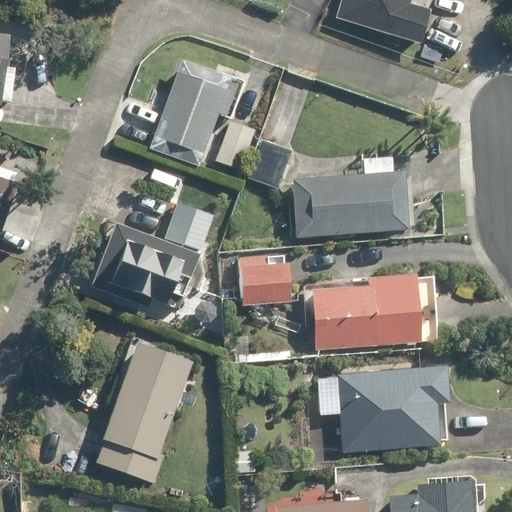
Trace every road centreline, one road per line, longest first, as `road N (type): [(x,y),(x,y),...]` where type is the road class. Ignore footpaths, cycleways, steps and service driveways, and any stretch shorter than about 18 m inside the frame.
road 1 (residential): [(134,0),(0,378)]
road 2 (residential): [(149,0),(511,117)]
